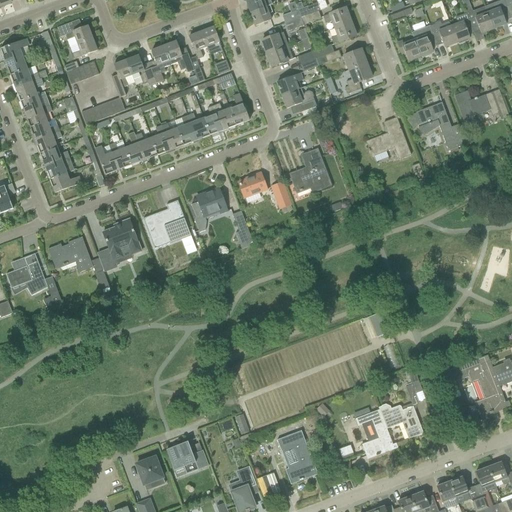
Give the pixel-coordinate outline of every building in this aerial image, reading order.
[(269,0),(245,0),(251,13),(270,6),(272,5),(269,0)] [(325,1),(327,0),(315,0),(317,3),(298,10),(301,18),(318,12),(327,8),(325,1)] [(467,0),(460,0),(466,14),(467,14),(474,33),(479,31),(480,34),(493,29),(485,7),(472,12),(467,0)] [(503,0),(502,0),(498,0),(500,2),(485,7),(493,29),(506,25),(505,21),(511,19),(506,7),(503,0)] [(427,2),(422,5),(424,12),(430,9),(427,2)] [(268,15),(272,13),(270,6),(251,13),(256,27),(270,21),(268,15)] [(350,13),(349,10),(347,9),(345,9),(323,17),(325,25),(331,23),(333,29),(350,23),(348,15),(350,15),(350,13)] [(411,15),(412,13),(410,9),(403,12),(405,18),(411,15)] [(284,24),(301,18),(298,10),(281,16),(284,24)] [(318,12),(304,17),(307,24),(321,19),(318,12)] [(392,22),(405,18),(403,12),(390,16),(392,22)] [(457,24),(450,27),(457,43),(459,44),(463,43),(464,41),(465,40),(464,40),(469,38),(468,35),(474,33),(467,14),(466,14),(463,15),(455,18),(457,24)] [(303,26),(303,25),(301,18),(284,24),(287,32),(303,26)] [(88,27),(78,30),(75,22),(57,28),(60,38),(65,36),(67,41),(74,39),(76,45),(69,48),(77,45),(92,39),(88,27)] [(355,30),(353,30),(350,23),(333,29),(336,36),(330,38),(333,46),(356,37),(357,36),(358,34),(357,31),(355,30)] [(457,43),(450,26),(450,24),(441,27),(438,24),(430,28),(437,47),(443,45),(444,48),(457,43)] [(216,53),(222,51),(213,28),(201,33),(207,49),(214,46),(216,53)] [(432,49),(437,47),(430,28),(412,34),(414,41),(420,57),(421,57),(423,58),(427,56),(428,54),(433,52),(432,49)] [(52,45),(51,41),(47,32),(41,34),(46,47),(48,47),(52,45)] [(200,51),(207,49),(201,33),(189,37),(197,60),(202,58),(200,51)] [(271,38),(261,41),(266,55),(288,46),(283,33),(278,35),(271,38)] [(79,52),(72,55),(74,60),(88,55),(97,51),(92,39),(77,45),(79,52)] [(29,46),(27,40),(26,40),(0,50),(5,63),(22,56),(19,50),(29,46)] [(408,62),(420,57),(414,41),(403,45),(402,42),(397,44),(401,55),(404,54),(408,62)] [(188,54),(181,57),(176,42),(163,47),(171,66),(177,63),(181,72),(186,70),(187,74),(194,71),(193,71),(194,71),(188,54)] [(52,60),(57,58),(52,45),(48,47),(52,60)] [(271,68),(293,60),(288,46),(266,55),(271,68)] [(331,46),(317,51),(320,58),(325,56),(334,53),(331,46)] [(156,65),(150,67),(156,84),(163,81),(161,74),(165,72),(164,68),(171,66),(163,47),(151,52),(155,61),(156,65)] [(347,72),(366,65),(361,50),(342,57),(347,72)] [(334,53),(325,56),(327,63),(341,58),(339,51),(334,53)] [(300,66),(316,60),(313,52),(297,58),(300,66)] [(22,56),(5,63),(10,76),(27,70),(24,63),(32,60),(30,54),(22,56)] [(143,70),(142,66),(138,56),(126,61),(133,80),(140,78),(142,85),(147,83),(149,87),(156,84),(150,67),(143,70)] [(117,76),(112,78),(115,87),(120,99),(125,97),(122,88),(128,86),(135,84),(133,80),(126,61),(125,61),(124,58),(115,62),(116,65),(113,66),(116,72),(117,76)] [(318,65),(316,60),(300,66),(302,73),(319,67),(318,65)] [(66,73),(72,71),(77,69),(78,68),(76,63),(63,67),(66,73)] [(93,77),(98,75),(94,63),(88,65),(93,77)] [(87,79),(93,77),(88,65),(83,67),(87,79)] [(358,84),(371,79),(366,65),(347,72),(351,81),(346,83),(348,87),(344,88),(347,95),(361,90),(358,84)] [(217,76),(230,71),(228,66),(215,71),(217,76)] [(82,81),(87,79),(83,67),(78,69),(78,68),(77,69),(82,81)] [(198,84),(205,81),(200,68),(194,71),(193,71),(194,71),(198,84)] [(76,84),(82,81),(77,69),(72,71),(76,84)] [(27,70),(10,76),(15,89),(40,80),(37,73),(30,76),(27,70)] [(70,86),(76,84),(72,71),(66,73),(70,86)] [(298,83),(303,81),(300,74),(277,83),(282,96),(300,89),(298,83)] [(220,85),(233,81),(231,75),(218,80),(220,85)] [(40,80),(15,89),(20,102),(37,96),(34,89),(42,86),(40,80)] [(219,86),(220,85),(218,80),(205,85),(207,89),(219,84),(219,86)] [(194,94),(207,89),(205,85),(192,90),(194,94)] [(304,93),(303,96),(300,89),(282,96),(287,109),(299,105),(301,113),(315,107),(313,100),(313,97),(312,93),(308,92),(304,93)] [(181,99),(194,94),(192,90),(179,94),(181,99)] [(491,93),(471,101),(467,92),(454,97),(465,127),(476,123),(474,117),(490,111),(492,117),(498,114),(500,121),(509,118),(506,110),(506,111),(499,114),(491,93)] [(45,93),(37,96),(20,102),(25,115),(50,106),(45,93)] [(167,104),(181,99),(179,94),(165,99),(167,104)] [(249,121),(240,97),(239,95),(232,98),(235,106),(229,109),(236,126),(249,121)] [(119,113),(124,112),(119,99),(114,101),(119,113)] [(113,115),(119,113),(114,101),(109,103),(113,115)] [(108,117),(113,115),(109,103),(103,105),(108,117)] [(458,125),(451,128),(442,103),(441,104),(442,107),(436,109),(434,106),(413,114),(419,129),(423,136),(438,126),(448,152),(466,145),(458,125)] [(102,119),(108,117),(103,105),(98,107),(102,119)] [(229,109),(221,112),(219,105),(213,107),(222,131),(236,126),(229,109)] [(50,106),(25,115),(30,128),(47,122),(44,115),(52,112),(50,106)] [(97,121),(102,119),(98,107),(92,109),(97,121)] [(209,136),(222,131),(213,107),(208,109),(210,116),(203,119),(209,136)] [(91,123),(97,121),(92,109),(86,111),(91,123)] [(77,125),(81,124),(77,111),(72,112),(77,125)] [(85,125),(91,123),(86,111),(81,113),(85,125)] [(203,119),(195,121),(193,114),(187,117),(196,141),(209,136),(203,119)] [(183,146),(196,141),(187,117),(181,119),(184,126),(177,129),(183,146)] [(47,122),(30,128),(35,141),(59,132),(54,119),(47,122)] [(387,134),(366,142),(369,152),(372,158),(374,157),(376,163),(388,158),(386,153),(394,150),(398,161),(411,156),(400,128),(396,119),(383,124),(387,134)] [(177,129),(169,132),(166,125),(161,127),(170,151),(183,146),(177,129)] [(157,156),(170,151),(161,127),(155,129),(158,136),(150,139),(157,156)] [(59,132),(35,141),(40,155),(57,148),(54,141),(62,138),(59,132)] [(135,137),(134,134),(128,136),(132,146),(125,149),(131,166),(144,161),(135,137)] [(150,139),(143,142),(141,135),(135,137),(144,161),(157,156),(150,139)] [(125,149),(117,152),(115,144),(109,146),(112,154),(118,171),(131,166),(125,149)] [(118,171),(112,154),(109,146),(108,147),(111,154),(104,157),(101,147),(95,150),(105,176),(118,171)] [(57,148),(40,155),(45,168),(69,158),(67,152),(59,155),(57,148)] [(332,186),(321,158),(317,149),(300,156),(305,168),(289,175),(296,195),(310,190),(312,194),(332,186)] [(69,158),(45,168),(50,181),(66,174),(74,171),(72,164),(69,158)] [(94,179),(101,177),(96,163),(92,165),(89,166),(94,179)] [(424,180),(423,179),(418,164),(411,167),(417,183),(424,180)] [(66,174),(50,181),(55,194),(81,184),(78,178),(69,181),(66,174)] [(267,192),(264,184),(260,174),(253,177),(253,178),(238,184),(244,200),(267,192)] [(283,183),(270,188),(278,211),(280,210),(290,206),(292,206),(283,183)] [(0,214),(12,209),(4,187),(0,188),(0,214)] [(228,213),(222,199),(219,190),(196,198),(198,203),(191,205),(195,215),(197,229),(199,233),(204,232),(206,223),(204,220),(218,214),(219,217),(228,213)] [(158,214),(143,220),(154,250),(181,240),(181,241),(191,237),(177,201),(166,206),(169,214),(164,216),(164,215),(163,215),(163,214),(162,214),(161,214),(161,213),(160,213),(159,213),(159,214),(158,214)] [(337,204),(330,206),(333,213),(339,210),(337,204)] [(253,247),(251,241),(240,213),(233,216),(239,233),(236,234),(242,251),(253,247)] [(131,255),(141,252),(129,220),(120,224),(121,226),(102,233),(109,250),(97,255),(103,271),(104,272),(116,268),(113,261),(123,258),(120,252),(129,249),(131,255)] [(93,268),(91,262),(82,238),(68,243),(68,245),(61,248),(60,245),(48,250),(55,270),(75,263),(79,274),(93,268)] [(47,289),(38,264),(35,255),(17,261),(18,270),(6,275),(11,289),(25,285),(32,297),(47,289)] [(109,288),(104,272),(103,271),(95,274),(102,291),(109,288)] [(54,321),(66,317),(59,295),(51,297),(55,310),(51,312),(54,321)] [(8,302),(0,304),(0,316),(1,319),(8,316),(12,314),(8,302)] [(377,338),(388,333),(380,313),(369,318),(377,338)] [(489,361),(489,362),(487,356),(477,360),(479,367),(460,374),(457,367),(448,371),(453,383),(468,378),(470,384),(476,382),(483,399),(474,403),(480,418),(507,408),(505,403),(499,386),(492,369),(492,368),(489,361)] [(492,368),(492,369),(499,386),(511,381),(511,361),(510,362),(509,360),(502,362),(503,365),(492,368)] [(415,394),(422,392),(416,376),(409,379),(412,385),(415,394)] [(415,394),(412,385),(405,388),(411,405),(418,402),(415,394)] [(390,410),(389,408),(385,406),(378,408),(379,411),(386,429),(402,423),(409,440),(423,434),(413,407),(411,408),(411,407),(408,408),(408,409),(402,411),(400,407),(399,406),(390,410)] [(355,420),(357,427),(370,422),(377,439),(361,446),(364,451),(367,460),(394,450),(392,445),(386,429),(379,411),(355,420)] [(241,434),(248,431),(242,415),(235,418),(241,434)] [(290,485),(317,475),(301,431),(276,441),(287,469),(285,470),(290,485)] [(186,475),(208,466),(202,451),(192,455),(187,442),(166,450),(174,471),(184,467),(186,475)] [(163,478),(162,476),(155,458),(149,460),(147,459),(142,461),(142,463),(136,465),(143,486),(144,486),(146,491),(151,489),(149,484),(163,478)] [(487,465),(488,468),(495,488),(494,484),(501,482),(502,486),(510,483),(507,478),(506,478),(499,460),(487,465)] [(231,493),(238,511),(243,511),(245,511),(249,510),(248,507),(253,505),(247,489),(256,486),(249,467),(248,467),(249,469),(237,473),(243,489),(231,493)] [(494,490),(495,488),(488,468),(475,472),(480,484),(483,493),(488,491),(490,492),(494,490)] [(273,470),(256,477),(263,495),(280,489),(273,470)] [(462,478),(449,482),(455,498),(462,496),(464,502),(470,500),(466,490),(466,489),(465,487),(462,478)] [(442,485),(436,487),(444,508),(450,506),(451,508),(458,506),(455,498),(449,482),(442,485)] [(423,492),(410,497),(415,511),(418,511),(423,510),(423,511),(438,511),(436,505),(435,505),(429,508),(425,499),(423,492)] [(483,510),(488,508),(483,496),(477,498),(481,510),(483,510)] [(400,508),(393,511),(415,511),(410,497),(397,502),(400,508)] [(475,511),(477,511),(481,510),(477,498),(471,501),(475,511)] [(138,511),(154,511),(150,500),(136,505),(138,511)] [(500,511),(508,511),(505,502),(501,503),(501,504),(498,505),(500,511)]
